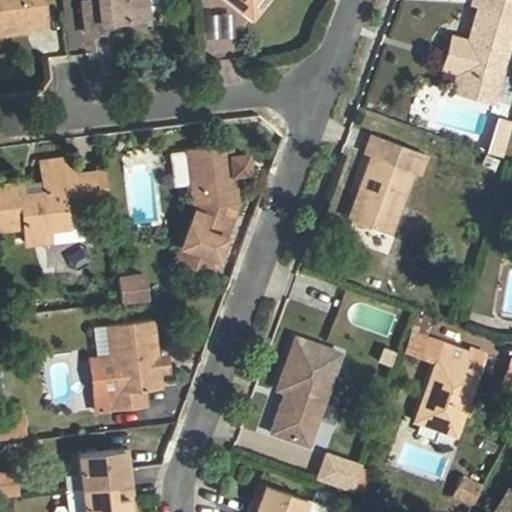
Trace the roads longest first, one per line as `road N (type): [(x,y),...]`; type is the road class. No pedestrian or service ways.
road 1 (residential): [(196,511),(195,474),(325,87)]
road 2 (residential): [(9,126),(325,87)]
